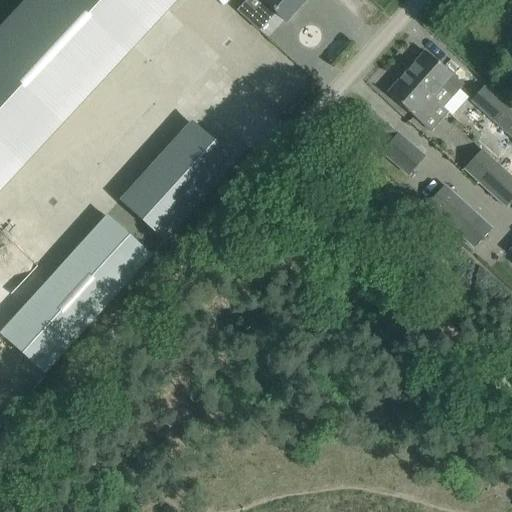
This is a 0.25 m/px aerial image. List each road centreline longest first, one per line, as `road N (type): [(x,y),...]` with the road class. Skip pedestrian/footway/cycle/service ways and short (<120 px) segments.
road 1 (track): [(0,455),(300,117)]
road 2 (residential): [(300,117),(410,0)]
